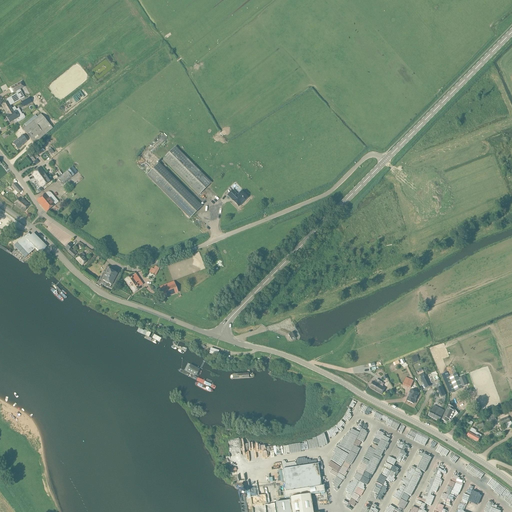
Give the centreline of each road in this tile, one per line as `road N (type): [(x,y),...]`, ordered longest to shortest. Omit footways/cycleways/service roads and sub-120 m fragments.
road 1 (unclassified): [(6,162),(48,218),(120,267),(139,269),(329,192),(370,154),(384,160)]
road 2 (tertiary): [(511,483),(306,364),(218,337)]
road 3 (tertiary): [(218,337),(100,292),(0,204)]
road 4 (tertiary): [(218,337),(384,160)]
road 5 (tertiary): [(384,160),(511,31)]
